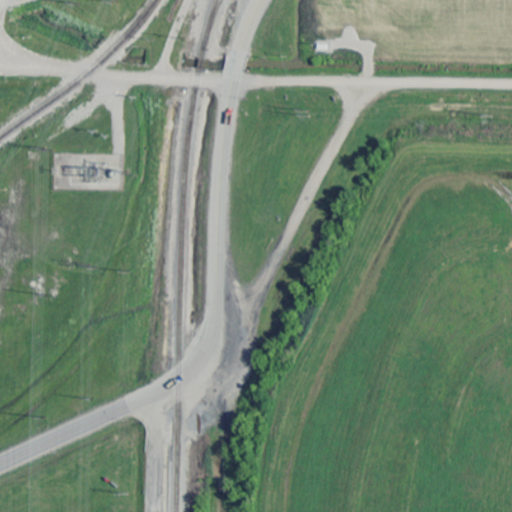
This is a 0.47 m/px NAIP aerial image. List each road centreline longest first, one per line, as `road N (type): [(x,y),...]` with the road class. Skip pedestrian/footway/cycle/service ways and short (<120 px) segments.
road 1 (tertiary): [(85,75),(511,87)]
road 2 (residential): [(219,324),(227,123),(258,0)]
